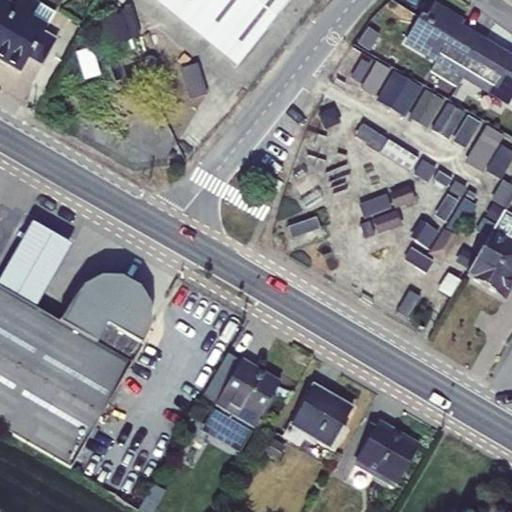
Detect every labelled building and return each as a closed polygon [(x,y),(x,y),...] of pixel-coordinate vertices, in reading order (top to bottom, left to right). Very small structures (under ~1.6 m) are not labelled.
[(0,0),(0,63),(18,74),(27,59),(40,67),(56,41),(44,33),(47,28),(30,18),(38,4),(31,0),(19,0),(15,8),(0,0)] [(181,0),(149,0),(234,67),(246,52),(181,0)] [(181,0),(246,52),(234,67),(235,68),(289,0),(181,0)] [(461,77),(482,43),(457,28),(461,23),(434,7),(424,22),(420,19),(405,44),(435,62),(461,77)] [(119,15),(95,23),(103,50),(140,37),(131,8),(118,12),(119,15)] [(367,27),(355,44),(368,53),(380,35),(367,27)] [(511,60),(482,43),(461,77),(508,106),(511,100),(511,60)] [(91,49),(74,54),(83,82),(100,77),(91,49)] [(376,62),(360,90),(374,98),(390,71),(376,62)] [(461,77),(435,62),(429,72),(455,88),(461,77)] [(196,64),(179,70),(189,101),(206,96),(196,64)] [(394,72),(375,102),(403,119),(422,90),(394,72)] [(424,91),(407,118),(426,130),(442,103),(424,91)] [(447,103),(430,131),(447,141),(464,113),(447,103)] [(467,117),(451,143),(464,151),(480,125),(467,117)] [(361,126),(354,138),(378,153),(386,141),(361,126)] [(486,127),(464,164),(482,174),(503,137),(486,127)] [(391,142),(381,157),(410,175),(420,160),(391,142)] [(511,154),(500,147),(485,173),(500,181),(511,160),(511,154)] [(421,161),(412,176),(426,185),(436,170),(421,161)] [(511,186),(502,181),(489,202),(504,211),(511,196),(511,186)] [(410,187),(387,194),(393,211),(415,203),(410,187)] [(446,195),(432,217),(443,224),(458,203),(446,195)] [(464,196),(453,214),(466,221),(477,204),(464,196)] [(395,211),(371,222),(378,237),(402,227),(395,211)] [(511,217),(503,212),(465,277),(502,299),(511,281),(511,217)] [(315,219),(286,229),(291,242),(319,232),(315,219)] [(419,221),(408,239),(427,250),(438,233),(419,221)] [(31,225),(0,278),(0,290),(7,295),(9,295),(28,305),(28,307),(33,310),(69,247),(31,225)] [(362,225),(348,231),(353,246),(368,240),(362,225)] [(443,229),(428,253),(442,263),(458,239),(443,229)] [(409,248),(400,260),(422,274),(430,262),(409,248)] [(7,295),(0,290),(0,429),(70,470),(140,348),(149,328),(148,308),(137,291),(119,280),(99,280),(82,289),(69,306),(58,324),(57,324),(33,310),(28,307),(28,305),(9,295),(7,295)] [(215,405),(239,363),(226,355),(201,397),(215,405)] [(239,363),(215,405),(199,431),(238,455),(251,433),(249,432),(251,429),(255,432),(274,399),(271,398),(278,386),(239,363)] [(288,424),(281,439),(297,449),(302,441),(313,447),(314,444),(331,454),(345,431),(340,428),(351,410),(312,387),(290,425),(288,424)] [(377,425),(353,467),(394,491),(396,488),(394,487),(416,448),(377,425)] [(270,439),(261,454),(275,463),(284,448),(270,439)] [(145,497),(136,511),(137,511),(153,511),(158,504),(145,497)]
